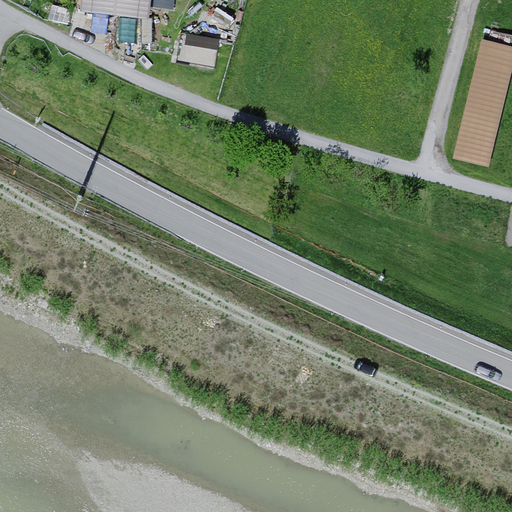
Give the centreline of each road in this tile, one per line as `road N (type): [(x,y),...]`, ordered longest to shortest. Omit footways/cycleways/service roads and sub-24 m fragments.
road 1 (tertiary): [(0,120),(291,279),(511,377)]
road 2 (track): [(0,188),(140,268),(347,367),(511,434)]
